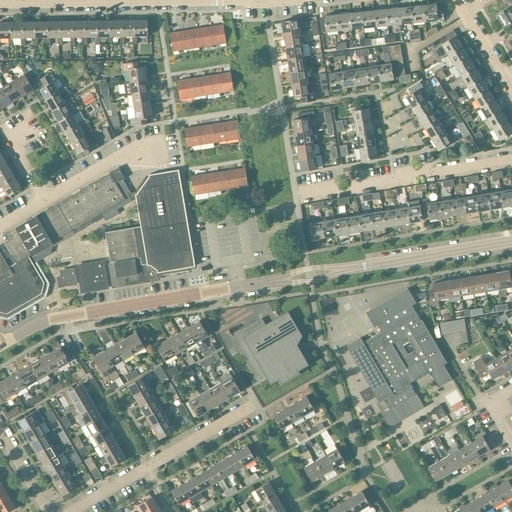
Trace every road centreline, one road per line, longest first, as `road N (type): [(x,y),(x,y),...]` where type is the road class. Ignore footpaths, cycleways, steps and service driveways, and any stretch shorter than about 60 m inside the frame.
road 1 (tertiary): [(0,346),(45,320),(511,242)]
road 2 (residential): [(0,5),(283,0)]
road 3 (residential): [(294,194),(511,159)]
road 4 (residential): [(67,511),(254,404)]
road 5 (residential): [(46,200),(123,155),(161,151)]
